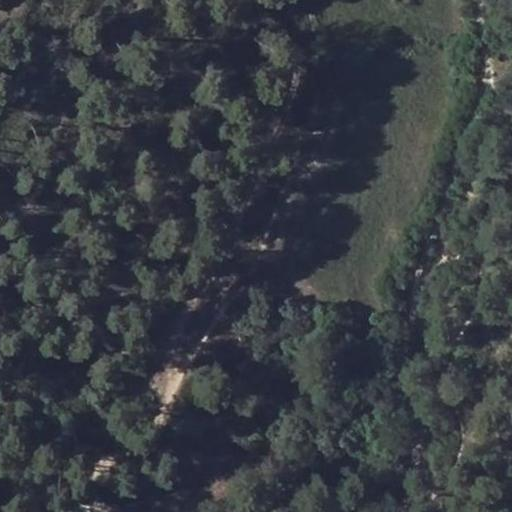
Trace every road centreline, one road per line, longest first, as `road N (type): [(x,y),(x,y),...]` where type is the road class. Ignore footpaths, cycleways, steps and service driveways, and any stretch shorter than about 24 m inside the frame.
road 1 (track): [(15,511),(144,422),(243,275),(317,285),(409,370)]
road 2 (track): [(395,511),(408,487),(415,434),(403,303),(474,108),(482,60),(475,0)]
